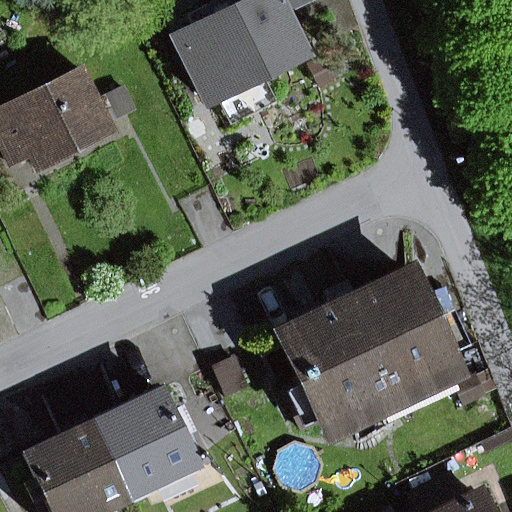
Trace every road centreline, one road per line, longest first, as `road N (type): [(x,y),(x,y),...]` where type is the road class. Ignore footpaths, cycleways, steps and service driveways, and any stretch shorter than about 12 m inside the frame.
road 1 (residential): [(427,169),(0,373)]
road 2 (residential): [(511,385),(427,169)]
road 3 (residential): [(427,169),(363,0)]
